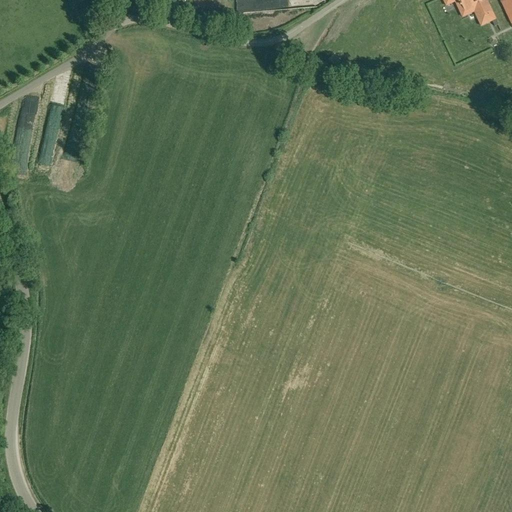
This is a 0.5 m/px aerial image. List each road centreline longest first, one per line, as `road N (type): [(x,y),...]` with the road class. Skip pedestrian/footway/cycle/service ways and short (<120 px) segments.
road 1 (unclassified): [(0,104),(96,47),(121,20),(157,19),(232,42),(268,42),(338,0)]
road 2 (unclassified): [(30,511),(11,471),(22,329),(0,208)]
